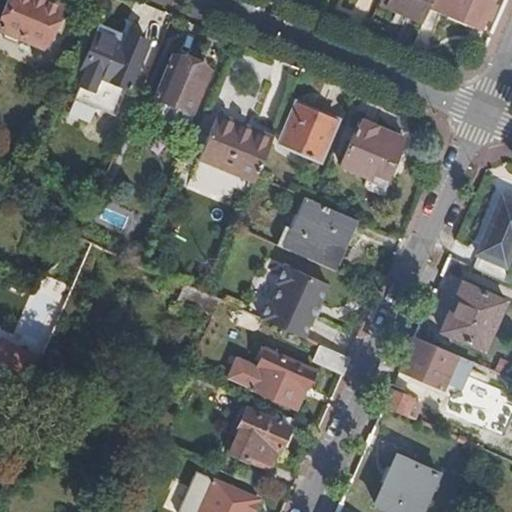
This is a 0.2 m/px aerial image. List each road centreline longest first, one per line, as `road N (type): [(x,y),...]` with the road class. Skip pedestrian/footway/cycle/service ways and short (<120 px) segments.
road 1 (residential): [(308,511),(483,111)]
road 2 (residential): [(483,111),(217,0)]
